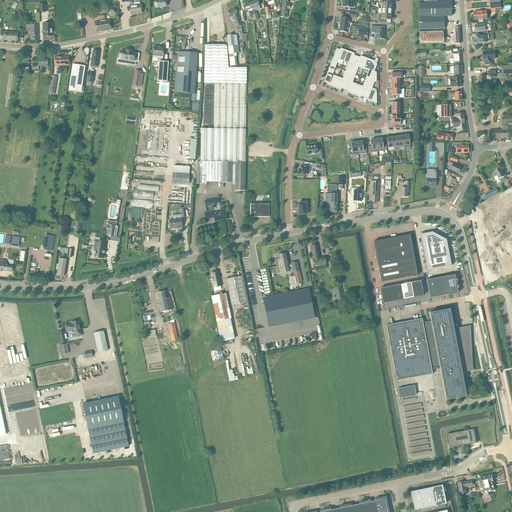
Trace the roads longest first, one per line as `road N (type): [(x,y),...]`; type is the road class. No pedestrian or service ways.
road 1 (tertiary): [(289,234),(100,285),(0,288)]
road 2 (unclassified): [(0,44),(66,43),(219,0)]
road 3 (tertiary): [(446,215),(429,210),(289,234)]
road 4 (tertiary): [(490,360),(461,234),(446,215)]
road 5 (tertiary): [(474,149),(461,0)]
